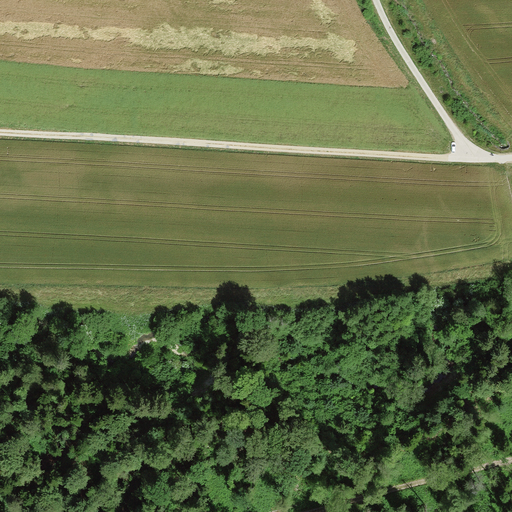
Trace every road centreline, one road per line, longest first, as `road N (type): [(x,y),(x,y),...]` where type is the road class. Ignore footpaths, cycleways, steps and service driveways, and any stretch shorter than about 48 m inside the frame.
road 1 (track): [(476,157),(0,131)]
road 2 (track): [(511,458),(309,511)]
road 3 (track): [(476,157),(376,0)]
